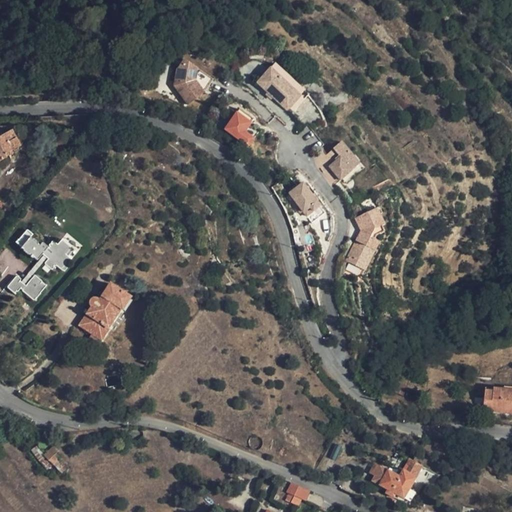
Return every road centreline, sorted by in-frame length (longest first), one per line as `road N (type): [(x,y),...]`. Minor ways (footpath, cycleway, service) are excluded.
road 1 (tertiary): [(511,435),(386,421),(355,394),(326,363),(296,297),(281,230),(261,187),(228,158),(141,115),(0,110)]
road 2 (residential): [(0,392),(54,416),(172,424),(370,511)]
